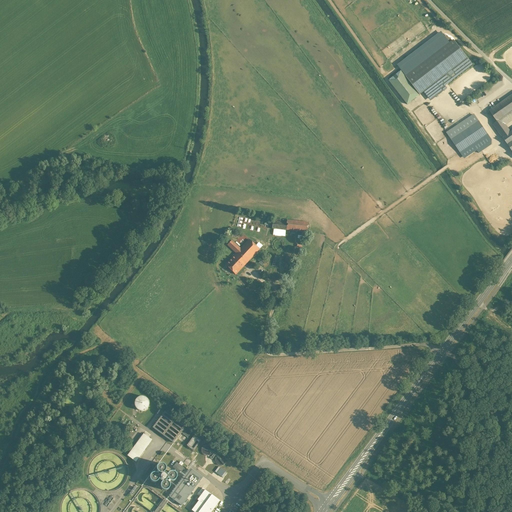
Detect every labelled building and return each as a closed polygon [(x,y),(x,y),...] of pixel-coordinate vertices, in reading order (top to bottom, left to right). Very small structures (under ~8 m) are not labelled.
[(454,40),(406,77),(420,95),(424,92),(432,85),(467,58),(454,40)] [(467,58),(432,85),(439,95),(447,89),(445,86),(473,64),(467,58)] [(389,81),(407,104),(419,95),(401,71),(389,81)] [(431,101),(439,95),(432,85),(424,92),(431,101)] [(511,95),(489,111),(497,122),(500,119),(511,111),(511,95)] [(511,111),(500,119),(502,122),(511,115),(511,111)] [(474,115),(447,133),(452,140),(479,122),(474,115)] [(511,115),(502,122),(505,126),(511,121),(511,115)] [(498,131),(505,126),(502,122),(500,119),(497,122),(493,125),(498,131)] [(479,122),(452,140),(460,152),(461,151),(472,143),(487,133),(479,122)] [(500,134),(507,129),(505,126),(498,131),(500,134)] [(507,129),(500,134),(503,138),(510,133),(507,129)] [(511,131),(510,133),(503,138),(511,151),(511,131)] [(475,147),(477,150),(479,153),(491,145),(485,135),(473,144),(475,147)] [(473,144),(472,143),(461,151),(463,154),(475,147),(473,144)] [(475,147),(463,154),(465,157),(477,150),(475,147)] [(287,221),(274,219),(273,229),(307,233),(308,223),(287,220),(287,221)] [(240,249),(232,240),(227,245),(236,253),(240,249)] [(236,253),(233,256),(244,266),(259,249),(249,240),(240,249),(236,253)] [(244,266),(233,256),(225,265),(236,274),(244,266)] [(149,409),(148,397),(138,398),(139,410),(149,409)] [(143,434),(136,444),(144,450),(152,440),(143,434)] [(200,442),(193,437),(185,447),(192,452),(200,442)] [(144,450),(136,444),(127,456),(136,462),(144,450)] [(184,468),(176,463),(173,467),(180,473),(184,468)] [(160,470),(161,472),(163,473),(165,473),(167,472),(168,470),(169,469),(168,467),(168,465),(166,464),(164,464),(162,464),(161,465),(160,466),(159,468),(160,470)] [(176,472),(174,471),(172,472),(171,474),(170,476),(171,479),(172,480),(175,481),(177,480),(178,479),(179,477),(180,475),(179,474),(178,472),(176,472)] [(161,475),(162,477),(162,479),(163,481),(166,481),(169,481),(171,479),(170,476),(171,474),(169,472),(167,472),(165,473),(163,473),(161,475)] [(158,473),(157,473),(155,473),(154,474),(153,476),(153,478),(154,481),(156,482),(158,482),(160,481),(162,479),(162,477),(161,475),(160,474),(158,473)] [(169,481),(166,481),(164,482),(163,484),(163,487),(164,488),(166,490),(169,490),(171,489),(173,487),(173,484),(172,483),(171,481),(169,481)] [(211,511),(219,501),(202,488),(197,495),(200,497),(197,500),(199,501),(192,510),(193,511),(211,511)]
